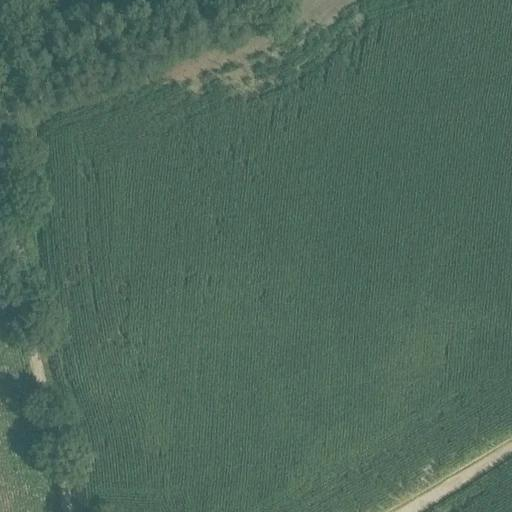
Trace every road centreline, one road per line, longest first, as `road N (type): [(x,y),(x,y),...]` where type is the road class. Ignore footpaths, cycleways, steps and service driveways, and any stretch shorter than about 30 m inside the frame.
road 1 (track): [(66,511),(11,251),(7,0)]
road 2 (track): [(511,447),(403,511)]
